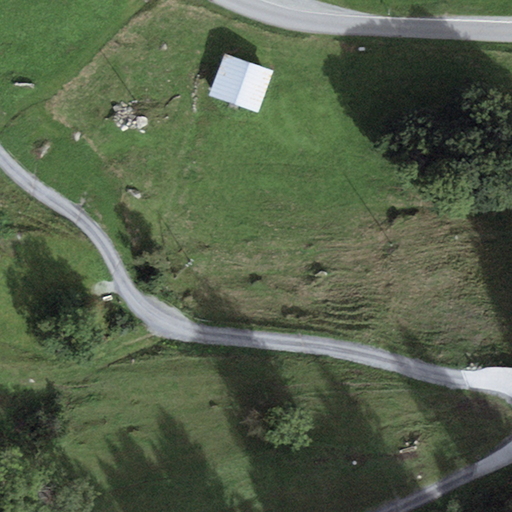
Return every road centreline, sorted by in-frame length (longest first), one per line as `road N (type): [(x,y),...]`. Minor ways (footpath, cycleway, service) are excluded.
road 1 (track): [(511,389),(328,345),(167,323),(96,231),(0,153)]
road 2 (tertiary): [(511,32),(317,25),(232,0)]
road 3 (track): [(392,511),(511,461)]
